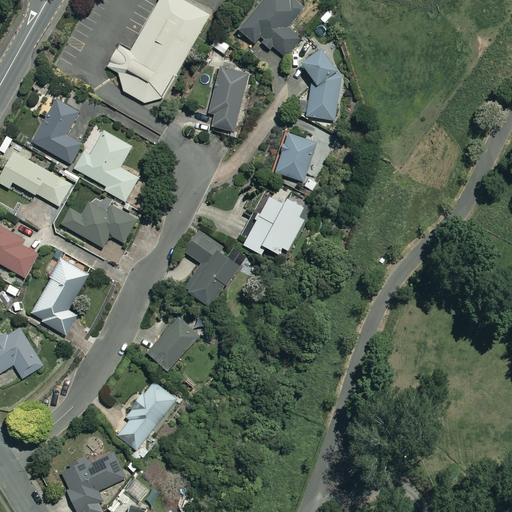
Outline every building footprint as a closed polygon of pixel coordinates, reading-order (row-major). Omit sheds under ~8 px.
[(208,15),(180,0),(162,0),(134,52),(120,44),(107,69),(120,76),(123,92),(145,104),(163,97),(208,15)] [(262,38),(265,41),(262,45),(270,52),(274,48),(285,58),(301,39),(288,28),(304,8),(293,0),(290,0),(290,1),(288,0),(264,0),(239,31),(256,45),(262,38)] [(300,99),(297,112),(306,114),(306,116),(334,121),(342,80),(337,79),(338,73),(321,49),(301,64),(318,87),(312,86),(309,100),(300,99)] [(248,75),(221,68),(209,113),(215,115),(212,127),(234,132),(248,75)] [(79,112),(57,99),(33,143),(71,163),(81,144),(66,136),(79,112)] [(132,147),(104,131),(91,156),(85,152),(75,169),(107,187),(105,190),(126,202),(139,178),(120,168),(132,147)] [(317,143),(289,134),(276,173),(304,182),(317,143)] [(13,139),(7,136),(0,148),(0,150),(5,154),(13,139)] [(72,185),(14,153),(0,178),(0,183),(11,189),(15,182),(60,207),(72,185)] [(284,205),(270,197),(244,246),(262,255),(266,248),(279,255),(283,248),(289,251),(305,220),(300,217),(304,208),(287,199),(284,205)] [(52,209),(34,198),(21,220),(40,230),(52,209)] [(107,212),(91,204),(84,217),(71,209),(62,225),(103,247),(110,235),(125,243),(138,220),(110,205),(107,212)] [(0,216),(1,214),(0,213),(0,263),(26,278),(39,254),(22,245),(25,240),(0,226),(0,216)] [(211,240),(198,232),(185,253),(202,263),(186,289),(213,306),(226,285),(238,265),(220,254),(224,247),(211,240)] [(88,274),(62,260),(31,316),(66,335),(77,316),(68,311),(88,274)] [(199,335),(180,317),(152,347),(147,352),(167,370),(183,352),(199,335)] [(44,365),(20,325),(0,337),(0,373),(14,364),(23,378),(44,365)] [(179,404),(156,382),(124,415),(131,421),(119,434),(135,450),(179,404)] [(126,477),(113,453),(90,465),(86,458),(61,472),(70,489),(67,491),(78,511),(102,511),(98,504),(103,501),(99,492),(126,477)] [(151,490),(137,479),(128,491),(141,502),(151,490)] [(146,511),(148,507),(129,501),(126,510),(114,506),(112,511),(146,511)]
